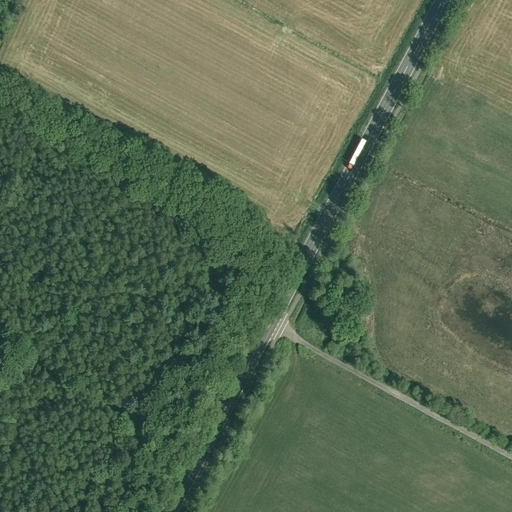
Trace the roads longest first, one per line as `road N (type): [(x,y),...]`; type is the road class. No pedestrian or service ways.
road 1 (primary): [(271,323),(444,0)]
road 2 (unclassified): [(271,323),(511,456)]
road 3 (primary): [(170,511),(271,323)]
